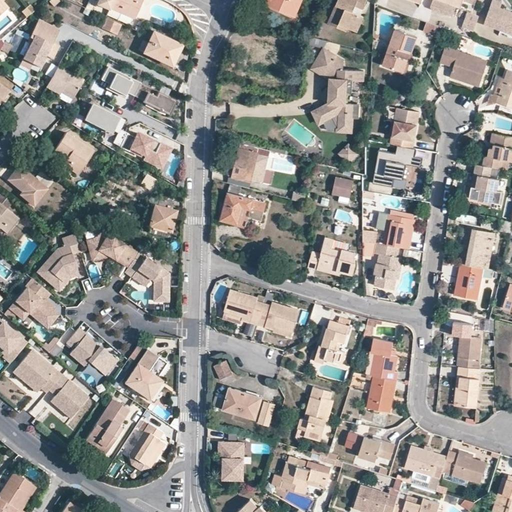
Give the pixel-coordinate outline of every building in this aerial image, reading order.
[(99,0),(97,5),(132,20),(140,0),(139,0),(99,0)] [(295,17),(301,0),(264,0),(263,3),(295,17)] [(352,15),(350,14),(354,2),(362,5),(363,0),(335,0),(334,3),(329,16),(338,20),(337,23),(346,26),(356,31),(362,15),(359,14),(353,12),(352,15)] [(407,0),(419,4),(420,0),(430,0),(428,6),(431,10),(451,17),(455,6),(459,7),(461,1),(473,6),(475,0),(407,0)] [(492,0),(483,26),(507,34),(509,30),(511,31),(511,16),(510,16),(510,13),(500,9),(501,3),(492,0)] [(352,15),(353,12),(359,14),(362,5),(354,2),(350,14),(352,15)] [(478,17),(467,13),(462,27),(473,31),(478,17)] [(329,16),(326,23),(344,31),(346,26),(337,23),(338,20),(329,16)] [(38,68),(44,56),(51,43),(57,31),(38,21),(29,39),(32,40),(22,60),(31,65),(38,68)] [(115,37),(119,27),(104,21),(100,30),(115,37)] [(402,59),(405,51),(409,53),(415,37),(394,30),(382,65),(402,72),(405,60),(402,59)] [(142,53),(142,54),(170,67),(180,46),(152,33),(147,43),(141,41),(137,50),(142,53)] [(253,41),(246,68),(277,76),(284,48),(253,41)] [(44,56),(51,59),(58,46),(51,43),(44,56)] [(478,85),(486,62),(457,52),(457,50),(444,46),(439,62),(452,67),(449,76),(478,85)] [(338,57),(325,50),(312,70),(326,78),(338,57)] [(344,61),(338,57),(326,78),(332,82),(334,80),(339,79),(339,70),(344,70),(344,61)] [(31,65),(22,60),(20,64),(29,69),(31,65)] [(81,82),(56,67),(44,88),(57,95),(60,91),(73,98),(81,82)] [(139,84),(106,67),(99,82),(108,86),(106,89),(123,98),(125,94),(132,98),(139,84)] [(359,105),(345,104),(346,93),(352,93),(353,80),(364,81),(364,71),(344,70),(339,70),(339,79),(334,80),(332,82),(331,83),(330,85),(330,89),(329,104),(326,105),(316,110),(323,124),(333,118),(337,128),(352,129),(352,119),(358,119),(359,105)] [(496,103),(511,107),(511,72),(506,71),(504,79),(498,97),(496,103)] [(504,79),(498,77),(492,95),(498,97),(504,79)] [(174,102),(157,93),(139,84),(132,98),(141,102),(141,104),(169,117),(173,108),(172,107),(174,102)] [(73,98),(60,91),(57,95),(55,99),(68,106),(73,98)] [(112,130),(88,117),(95,104),(92,103),(84,119),(111,133),(112,130)] [(88,117),(112,130),(115,131),(113,134),(116,136),(110,145),(118,149),(119,147),(126,133),(127,133),(120,129),(125,120),(95,104),(88,117)] [(418,113),(396,109),(389,144),(395,145),(398,144),(412,147),(418,113)] [(316,110),(311,112),(319,125),(323,124),(316,110)] [(323,124),(327,132),(338,132),(337,128),(333,118),(323,124)] [(511,136),(494,132),(493,143),(489,142),(487,155),(483,154),(481,164),(498,168),(505,169),(507,159),(509,160),(511,147),(510,146),(511,136)] [(150,143),(148,142),(149,139),(137,133),(135,138),(126,133),(119,147),(128,152),(128,151),(140,157),(141,155),(144,157),(145,155),(162,165),(170,150),(152,140),(150,143)] [(64,134),(52,152),(65,160),(80,169),(91,151),(64,134)] [(412,147),(398,144),(396,155),(380,152),(375,184),(393,187),(395,178),(404,180),(406,164),(422,166),(423,158),(416,157),(418,148),(412,147)] [(353,151),(347,145),(338,153),(343,159),(353,151)] [(228,176),(249,181),(250,179),(262,182),(267,157),(261,155),(262,151),(244,147),(243,150),(238,149),(234,164),(230,163),(228,176)] [(356,154),(353,151),(343,159),(347,163),(356,154)] [(65,160),(61,165),(76,175),(80,169),(65,160)] [(473,173),(477,174),(475,186),(471,186),(469,197),(470,197),(482,199),(490,201),(492,190),(495,190),(498,178),(496,178),(498,168),(481,164),(474,164),(473,173)] [(51,182),(39,172),(33,179),(17,166),(6,180),(20,192),(18,195),(32,206),(51,182)] [(155,179),(145,174),(140,184),(148,189),(155,179)] [(332,192),(348,196),(352,180),(336,176),(332,192)] [(240,185),(229,182),(228,187),(238,190),(240,185)] [(238,190),(228,187),(220,218),(244,225),(249,208),(262,212),(264,203),(237,195),(238,190)] [(296,190),(294,196),(305,199),(307,192),(296,190)] [(0,230),(5,234),(18,219),(0,205),(0,230)] [(147,227),(169,232),(174,211),(151,206),(147,227)] [(414,215),(389,210),(388,214),(409,218),(413,219),(414,215)] [(388,214),(380,212),(377,226),(385,228),(388,214)] [(408,244),(410,234),(413,219),(409,218),(388,214),(385,228),(382,243),(398,247),(407,249),(408,244)] [(481,266),(486,267),(492,230),(466,226),(459,262),(481,266)] [(377,232),(363,229),(363,240),(374,242),(375,242),(377,232)] [(125,267),(135,253),(97,231),(92,238),(84,240),(88,254),(96,252),(98,259),(107,256),(106,252),(110,251),(112,259),(125,267)] [(69,260),(67,254),(69,253),(78,250),(71,232),(58,237),(60,245),(53,247),(35,272),(55,289),(66,274),(75,271),(71,259),(69,260)] [(340,244),(340,247),(332,244),(334,235),(325,233),(321,248),(312,246),(307,265),(317,267),(318,264),(337,268),(338,265),(353,270),(355,261),(353,247),(346,246),(340,244)] [(340,247),(340,244),(346,246),(348,239),(334,235),(332,244),(340,247)] [(390,278),(392,268),(399,269),(401,258),(396,257),(398,247),(382,243),(375,242),(374,242),(373,252),(379,254),(378,263),(375,262),(373,274),(376,275),(374,285),(392,289),(394,279),(390,278)] [(88,254),(91,261),(98,259),(96,252),(88,254)] [(137,281),(141,275),(153,283),(152,303),(166,304),(167,275),(135,253),(125,267),(122,271),(131,277),(137,281)] [(481,266),(459,262),(453,293),(475,298),(481,266)] [(318,264),(317,267),(348,276),(349,272),(352,273),(353,270),(338,265),(337,268),(318,264)] [(399,269),(392,268),(390,278),(394,279),(397,279),(399,269)] [(75,271),(66,274),(55,289),(57,292),(68,277),(77,274),(75,271)] [(15,316),(26,304),(40,316),(36,320),(45,328),(55,316),(50,312),(47,309),(48,304),(43,300),(48,294),(30,278),(23,287),(24,287),(7,308),(15,316)] [(511,284),(509,283),(502,307),(511,309),(511,284)] [(222,310),(225,310),(223,317),(248,324),(249,321),(257,323),(263,301),(255,299),(256,296),(229,288),(222,310)] [(290,335),(297,309),(271,301),(270,303),(263,301),(257,323),(273,328),(272,330),(290,335)] [(15,316),(20,320),(26,313),(36,320),(40,316),(26,304),(15,316)] [(342,362),(345,351),(335,348),(337,339),(343,340),(349,318),(339,315),(337,320),(328,317),(326,327),(321,344),(318,343),(314,359),(322,361),(323,357),(342,362)] [(0,351),(2,353),(1,355),(1,357),(8,362),(23,343),(0,324),(0,351)] [(326,327),(322,326),(317,343),(318,343),(321,344),(326,327)] [(103,350),(97,345),(95,347),(83,335),(83,334),(76,328),(63,342),(71,349),(67,353),(81,365),(85,360),(102,374),(114,360),(107,354),(105,356),(102,354),(103,350)] [(467,336),(459,335),(456,365),(457,365),(477,367),(480,337),(474,337),(467,336)] [(370,351),(374,351),(370,374),(372,374),(395,378),(396,371),(394,370),(396,354),(390,354),(392,340),(372,337),(370,351)] [(55,355),(62,347),(54,339),(46,347),(55,355)] [(128,357),(133,360),(141,348),(137,345),(128,357)] [(24,383),(26,381),(36,389),(38,387),(44,393),(46,390),(59,374),(29,349),(16,363),(22,368),(15,376),(24,383)] [(153,381),(155,377),(165,363),(146,351),(123,383),(147,399),(157,384),(156,383),(153,381)] [(228,360),(213,365),(219,379),(233,374),(228,360)] [(22,368),(16,363),(9,371),(15,376),(22,368)] [(456,375),(459,375),(456,404),(475,406),(479,367),(477,367),(457,365),(456,375)] [(67,418),(85,396),(59,374),(46,390),(51,394),(48,398),(58,406),(56,409),(67,418)] [(366,406),(388,411),(395,378),(372,374),(366,406)] [(26,381),(24,383),(33,392),(36,389),(26,381)] [(228,386),(222,407),(255,417),(261,396),(228,386)] [(330,391),(312,386),(303,417),(300,417),(297,426),(305,429),(303,435),(318,439),(321,429),(324,419),(322,418),(328,398),(330,391)] [(114,390),(110,387),(105,394),(110,396),(114,390)] [(48,398),(46,400),(56,409),(58,406),(48,398)] [(324,419),(327,419),(333,399),(328,398),(322,418),(324,419)] [(121,429),(118,428),(128,411),(111,400),(84,440),(105,454),(121,429)] [(161,434),(146,424),(127,454),(148,468),(163,445),(157,441),(161,434)] [(297,426),(295,432),(303,435),(305,429),(297,426)] [(380,441),(363,436),(357,454),(374,459),(376,454),(383,456),(387,441),(381,439),(380,441)] [(218,450),(222,450),(222,478),(242,478),(243,442),(219,441),(218,450)] [(410,445),(404,466),(414,469),(413,473),(423,476),(424,472),(435,475),(432,484),(437,485),(444,463),(446,455),(431,451),(432,448),(423,446),(422,448),(410,445)] [(485,461),(472,457),(457,452),(448,449),(446,455),(444,463),(449,465),(453,466),(452,472),(479,482),(485,461)] [(308,460),(307,466),(296,463),(297,457),(288,454),(280,485),(300,491),(304,476),(325,482),(329,466),(308,460)] [(30,483),(13,472),(0,492),(0,509),(4,511),(11,511),(14,509),(30,483)] [(511,511),(511,475),(508,475),(507,478),(497,511),(500,511),(511,511)] [(305,492),(308,483),(323,487),(325,482),(304,476),(300,491),(305,492)] [(507,478),(502,476),(492,509),(497,511),(507,478)] [(14,509),(17,511),(19,511),(35,487),(30,483),(14,509)] [(389,486),(387,493),(360,484),(354,503),(363,506),(362,510),(368,511),(391,511),(396,495),(399,488),(389,486)] [(406,494),(405,498),(420,502),(421,498),(406,494)] [(434,511),(438,500),(422,495),(421,498),(420,502),(405,498),(396,495),(391,511),(434,511)] [(264,511),(250,497),(234,511),(264,511)] [(471,509),(473,502),(464,499),(462,506),(471,509)] [(80,511),(81,511),(67,502),(59,511),(80,511)]
